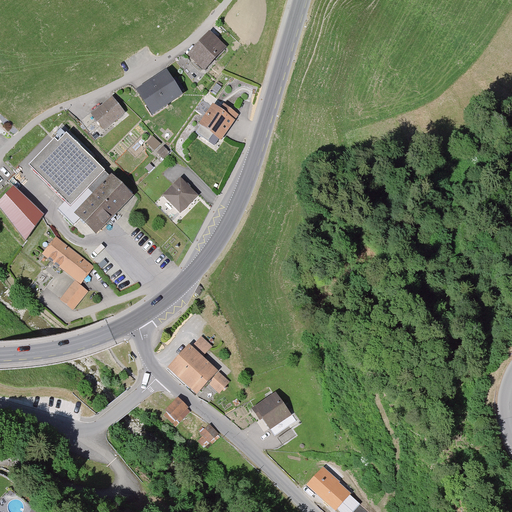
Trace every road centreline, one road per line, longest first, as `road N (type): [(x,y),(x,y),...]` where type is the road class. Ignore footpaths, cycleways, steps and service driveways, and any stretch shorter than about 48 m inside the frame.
road 1 (secondary): [(301,0),(227,225),(181,284),(135,319)]
road 2 (residential): [(226,0),(181,47),(50,109),(0,158)]
road 3 (unclassified): [(159,374),(307,511)]
road 4 (residential): [(159,374),(89,428),(0,405)]
road 5 (secondary): [(135,319),(79,343),(0,354)]
